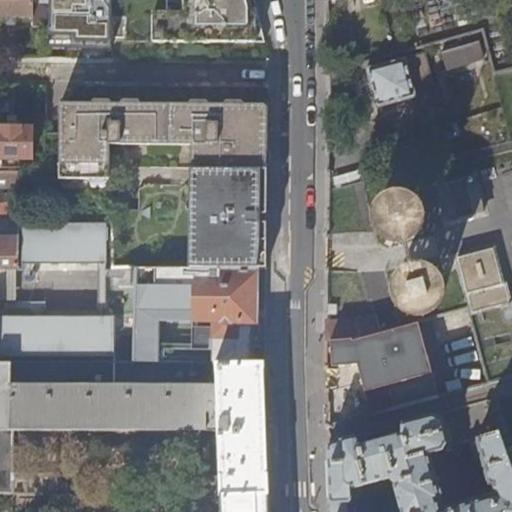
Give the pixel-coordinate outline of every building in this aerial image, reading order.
[(0,0),(0,17),(34,18),(34,0),(0,0)] [(34,0),(34,18),(34,26),(51,26),(50,0),(34,0)] [(110,37),(110,0),(50,0),(51,26),(51,27),(51,47),(110,47),(110,37)] [(253,0),(110,0),(110,37),(117,37),(124,37),(124,42),(127,42),(152,42),(159,42),(177,42),(185,42),(213,43),(220,43),(227,43),(264,43),(253,0)] [(442,53),(446,69),(485,59),(481,43),(442,53)] [(366,68),(376,107),(415,97),(407,67),(427,62),(424,50),(404,55),(405,58),(366,68)] [(328,73),(328,88),(346,83),(342,69),(328,73)] [(449,77),(451,89),(479,81),(476,70),(449,77)] [(267,143),(267,125),(249,105),(137,104),(132,104),(126,104),(59,104),(59,133),(59,179),(106,181),(108,146),(190,146),(190,169),(267,168),(267,143)] [(0,127),(0,157),(33,157),(33,128),(0,127)] [(0,185),(17,186),(17,169),(0,168),(0,185)] [(220,268),(254,268),(266,268),(266,218),(267,168),(190,169),(188,268),(204,268),(220,268)] [(441,185),(450,221),(486,212),(477,176),(441,185)] [(407,240),(416,236),(422,229),(426,219),(425,210),(421,201),(414,195),(405,192),(395,192),(386,196),(380,203),(377,212),(377,222),(382,231),(389,237),(398,240),(407,240)] [(105,221),(19,220),(19,259),(104,260),(105,221)] [(0,268),(14,268),(16,268),(16,223),(0,222),(0,268)] [(459,258),(472,314),(511,305),(506,284),(504,284),(495,249),(459,258)] [(425,312),(434,308),(441,301),(445,292),(444,282),(440,273),(433,266),(424,263),(414,263),(405,267),(399,274),(395,283),(395,293),(399,302),(406,309),(416,312),(425,312)] [(14,268),(0,268),(0,302),(13,303),(14,268)] [(188,322),(188,268),(135,268),(135,363),(158,363),(159,322),(188,322)] [(188,268),(188,322),(213,322),(213,363),(215,363),(253,363),(253,323),(254,323),(254,305),(254,276),(253,276),(254,268),(220,268),(219,287),(204,287),(204,268),(188,268)] [(113,317),(0,315),(0,324),(0,353),(112,356),(113,317)] [(383,331),(378,315),(359,320),(325,321),(325,338),(330,338),(363,337),(383,331)] [(511,366),(511,347),(504,317),(475,324),(487,373),(511,366)] [(439,398),(418,322),(402,326),(383,331),(363,337),(330,338),(332,364),(357,364),(372,417),(439,398)] [(253,363),(215,363),(216,386),(167,386),(168,363),(158,363),(135,363),(108,363),(108,385),(51,385),(51,363),(0,362),(0,492),(12,492),(79,492),(79,483),(78,481),(73,476),(69,474),(67,474),(13,473),(13,430),(218,433),(220,496),(220,511),(269,511),(269,492),(264,363),(253,363)] [(502,413),(497,398),(488,401),(494,417),(502,414),(502,413)] [(511,409),(502,413),(502,414),(494,417),(499,432),(511,467),(511,409)] [(361,446),(356,437),(330,443),(328,446),(329,511),(511,511),(511,467),(499,432),(479,438),(478,440),(489,483),(491,485),(493,486),(496,495),(443,510),(440,501),(442,500),(442,498),(430,455),(444,451),(447,444),(440,419),(434,415),(402,424),(402,433),(361,446)]
